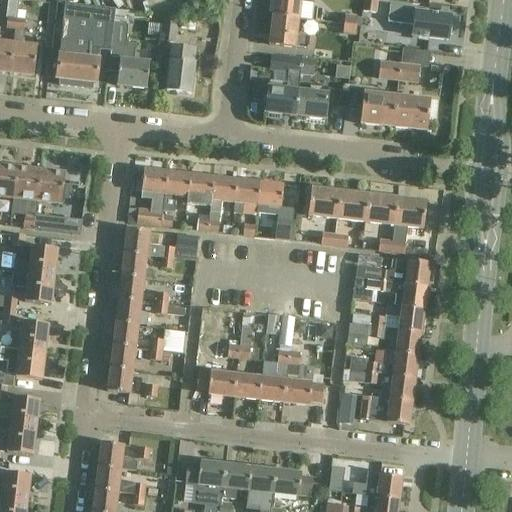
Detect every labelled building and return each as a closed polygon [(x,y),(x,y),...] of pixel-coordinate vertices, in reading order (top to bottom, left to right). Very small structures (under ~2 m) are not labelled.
[(6,30),(15,31),(18,12),(17,12),(18,1),(9,0),(7,0),(5,19),(7,19),(6,30)] [(274,0),(272,17),(299,20),(301,3),(314,5),(314,0),(274,0)] [(364,0),(363,14),(376,16),(378,0),(364,0)] [(99,50),(109,51),(113,25),(114,11),(65,5),(56,80),(60,81),(59,87),(91,91),(92,85),(96,85),(99,60),(98,60),(99,50)] [(412,37),(428,39),(447,42),(451,17),(415,13),(416,9),(390,5),(388,23),(413,27),(412,37)] [(15,31),(13,45),(10,75),(33,78),(37,48),(22,46),(26,13),(18,12),(15,31)] [(269,46),(289,49),(296,50),(296,49),(309,51),(310,39),(297,37),(299,20),(272,17),(269,46)] [(361,20),(357,20),(357,19),(345,17),(344,27),(360,29),(361,20)] [(177,19),(165,18),(162,41),(175,42),(177,19)] [(361,20),(360,29),(359,37),(358,44),(372,46),(375,22),(361,20)] [(113,25),(109,51),(108,53),(123,54),(123,61),(119,61),(116,87),(146,91),(149,65),(133,63),(135,47),(125,46),(127,26),(113,25)] [(355,37),(355,36),(359,37),(360,29),(344,27),(343,35),(355,37)] [(0,73),(10,75),(13,45),(0,43),(0,73)] [(170,62),(168,73),(166,93),(191,96),(195,64),(182,63),(183,49),(173,48),(171,62),(170,62)] [(265,115),(295,118),(298,92),(300,76),(302,61),(289,59),(289,61),(271,59),(270,71),(288,73),(287,85),(269,83),(265,115)] [(302,61),(300,76),(312,77),(313,62),(302,61)] [(378,80),(398,83),(400,66),(380,64),(378,80)] [(420,69),(400,66),(398,83),(418,85),(420,69)] [(298,92),(295,118),(324,121),(328,90),(310,88),(309,93),(298,92)] [(360,125),(393,129),(397,98),(363,95),(360,125)] [(397,98),(393,129),(426,133),(428,120),(435,121),(437,104),(430,103),(430,102),(397,98)] [(0,198),(13,200),(16,169),(0,166),(0,198)] [(13,200),(37,203),(41,172),(16,169),(13,200)] [(162,218),(162,213),(167,174),(143,171),(141,200),(151,201),(150,212),(138,211),(136,226),(161,229),(162,218)] [(65,174),(41,172),(37,203),(61,205),(65,174)] [(190,177),(167,174),(162,213),(174,215),(176,198),(187,200),(186,206),(187,206),(190,177)] [(213,179),(190,177),(187,206),(210,209),(213,179)] [(210,210),(210,211),(207,234),(217,235),(221,203),(234,205),(237,182),(213,179),(210,209),(210,210)] [(260,184),(237,182),(234,205),(232,215),(242,216),(243,205),(257,207),(260,184)] [(283,187),(260,184),(257,207),(256,214),(278,217),(279,210),(280,210),(283,187)] [(308,218),(336,221),(339,193),(311,190),(308,218)] [(336,221),(365,224),(368,197),(339,193),(336,221)] [(365,224),(393,227),(397,200),(368,197),(365,224)] [(394,228),(392,243),(391,254),(404,256),(405,245),(404,245),(406,229),(423,231),(426,203),(397,200),(393,227),(394,228)] [(198,217),(196,232),(207,234),(210,211),(205,211),(204,218),(198,217)] [(35,217),(25,216),(24,230),(34,231),(35,217)] [(172,219),(162,218),(161,229),(171,230),(172,219)] [(275,242),(294,244),(296,222),(278,220),(275,242)] [(66,221),(65,235),(80,236),(82,223),(74,222),(66,221)] [(243,238),(253,239),(255,228),(244,226),(243,238)] [(146,258),(162,260),(174,261),(175,250),(148,246),(149,233),(126,231),(124,254),(147,256),(146,258)] [(321,247),(334,248),(335,236),(323,234),(321,247)] [(0,248),(9,249),(10,236),(0,235),(0,248)] [(12,249),(23,250),(25,237),(14,236),(12,249)] [(348,237),(335,236),(334,248),(347,250),(348,237)] [(378,253),(384,253),(391,254),(392,243),(379,242),(378,253)] [(22,263),(21,274),(54,279),(57,251),(32,248),(30,264),(22,263)] [(175,250),(174,261),(194,264),(196,251),(175,248),(175,250)] [(147,256),(124,254),(121,277),(144,279),(144,280),(152,281),(153,272),(145,271),(146,258),(147,256)] [(174,261),(162,260),(161,270),(173,272),(174,261)] [(430,265),(395,260),(394,270),(406,272),(404,285),(427,288),(430,265)] [(355,280),(363,281),(390,284),(391,274),(357,268),(355,280)] [(25,303),(31,304),(51,307),(54,279),(21,274),(20,285),(27,286),(25,303)] [(118,300),(141,302),(144,280),(144,279),(121,277),(118,300)] [(390,284),(363,281),(361,291),(388,295),(390,284)] [(424,311),(427,288),(404,285),(403,294),(395,293),(393,307),(401,308),(424,311)] [(157,294),(156,305),(168,306),(169,295),(157,294)] [(0,309),(4,310),(4,311),(15,312),(17,299),(0,297),(0,309)] [(115,323),(138,326),(147,327),(149,316),(139,315),(141,302),(118,300),(115,323)] [(168,309),(168,306),(156,305),(155,316),(184,318),(185,310),(168,309)] [(401,308),(398,331),(421,335),(424,311),(401,308)] [(0,323),(14,326),(15,312),(4,311),(0,310),(0,323)] [(354,315),(352,326),(384,330),(385,320),(354,315)] [(258,402),(282,405),(289,353),(291,353),(294,321),(281,320),(276,381),(260,379),(258,402)] [(13,337),(11,350),(45,354),(48,326),(22,323),(20,338),(13,337)] [(135,350),(138,326),(115,323),(112,347),(135,350)] [(294,324),(293,335),(304,336),(305,325),(294,324)] [(384,330),(352,326),(349,325),(346,348),(366,350),(367,338),(396,342),(395,353),(389,352),(388,353),(388,354),(418,358),(421,335),(398,331),(398,332),(384,330)] [(320,327),(319,339),(331,340),(332,328),(320,327)] [(238,362),(249,363),(252,329),(242,328),(240,348),(238,362)] [(151,341),(150,351),(162,353),(163,342),(151,341)] [(112,347),(110,369),(132,372),(135,350),(112,347)] [(227,361),(238,362),(240,348),(229,347),(227,361)] [(42,382),(45,354),(11,350),(9,363),(17,364),(16,379),(42,382)] [(161,363),(162,353),(150,351),(149,362),(161,363)] [(415,381),(418,358),(388,354),(388,353),(383,352),(380,375),(377,375),(378,365),(367,363),(367,361),(352,359),(350,373),(415,381)] [(300,354),(291,353),(289,353),(282,405),(309,408),(309,404),(321,405),(323,387),(312,386),(311,384),(297,383),(300,354)] [(129,396),(132,372),(110,369),(107,393),(129,396)] [(208,396),(232,399),(235,376),(210,373),(209,374),(198,373),(196,391),(208,393),(208,396)] [(412,404),(415,381),(350,373),(349,382),(390,388),(389,401),(388,401),(412,404)] [(232,399),(258,402),(260,379),(235,376),(232,399)] [(148,387),(146,387),(145,398),(156,399),(157,388),(156,388),(148,387)] [(340,395),(338,410),(350,411),(352,398),(352,396),(340,395)] [(39,402),(19,399),(14,399),(10,427),(36,430),(39,402)] [(409,427),(412,404),(388,401),(389,401),(374,399),(373,403),(362,402),(360,421),(371,422),(372,411),(388,413),(386,424),(409,427)] [(6,454),(13,455),(32,457),(36,430),(10,427),(6,454)] [(98,467),(136,472),(136,464),(133,460),(122,459),(123,447),(101,444),(98,467)] [(139,449),(137,460),(148,461),(150,450),(139,449)] [(187,466),(185,484),(197,485),(197,486),(212,488),(210,504),(205,503),(204,511),(218,511),(220,504),(222,505),(223,500),(220,500),(224,466),(200,464),(199,467),(187,466)] [(236,502),(237,491),(246,492),(249,469),(224,466),(220,500),(223,500),(236,502)] [(117,494),(132,496),(145,497),(146,487),(119,483),(120,471),(135,473),(136,472),(98,467),(95,490),(117,494)] [(249,469),(246,492),(271,495),(274,472),(249,469)] [(274,472),(271,495),(297,497),(310,498),(312,480),(300,479),(301,475),(274,472)] [(4,474),(0,502),(27,505),(30,477),(4,474)] [(378,486),(377,498),(399,501),(402,479),(374,475),(373,485),(378,486)] [(115,511),(117,494),(95,490),(92,511),(115,511)] [(143,508),(145,497),(132,496),(130,507),(143,508)] [(397,511),(399,501),(377,498),(376,499),(368,498),(367,509),(375,510),(374,511),(397,511)] [(0,502),(0,504),(0,511),(25,511),(27,505),(0,502)]
